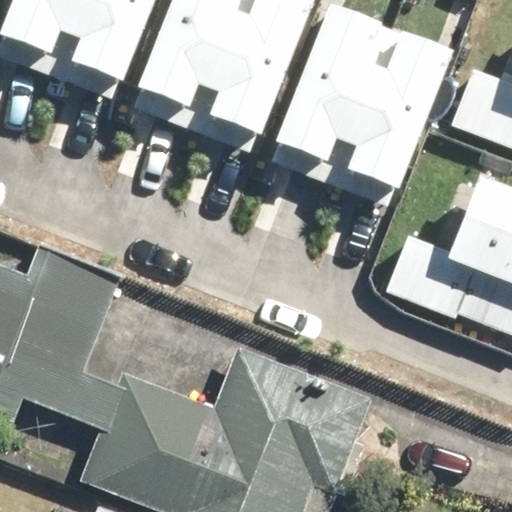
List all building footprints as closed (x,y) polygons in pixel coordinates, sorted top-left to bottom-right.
[(16,0),(0,40),(0,43),(56,66),(83,0),(16,0)] [(83,0),(56,66),(118,91),(154,0),(83,0)] [(173,0),(135,95),(193,117),(240,0),(173,0)] [(240,0),(193,117),(254,142),(311,0),(240,0)] [(273,152),(331,174),(391,27),(333,4),(273,152)] [(331,174),(392,199),(452,51),(391,27),(331,174)] [(511,80),(477,69),(460,116),(511,134),(511,80)] [(511,329),(511,183),(480,172),(453,248),(406,231),(387,285),(511,329)] [(124,285),(36,251),(25,279),(0,268),(0,414),(17,421),(25,399),(104,429),(82,486),(149,511),(334,511),(340,496),(354,501),(390,406),(243,350),(220,410),(123,373),(117,388),(89,377),(124,285)]
